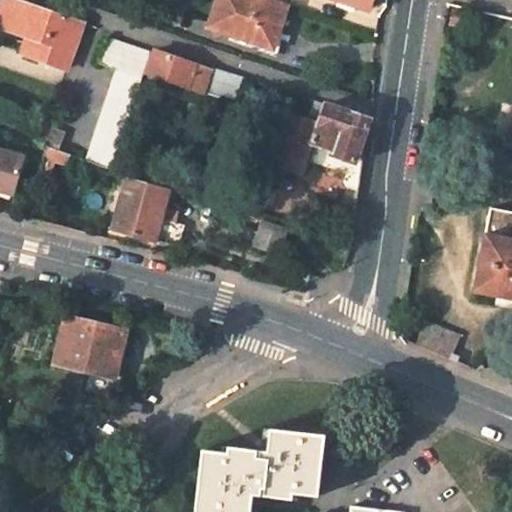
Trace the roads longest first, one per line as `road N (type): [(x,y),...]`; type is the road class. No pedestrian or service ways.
road 1 (unclassified): [(350,350),(374,287),(412,0)]
road 2 (unclassified): [(296,328),(103,442),(82,488),(42,511)]
road 3 (unclassified): [(0,244),(296,328)]
road 4 (unclassified): [(350,350),(511,414)]
